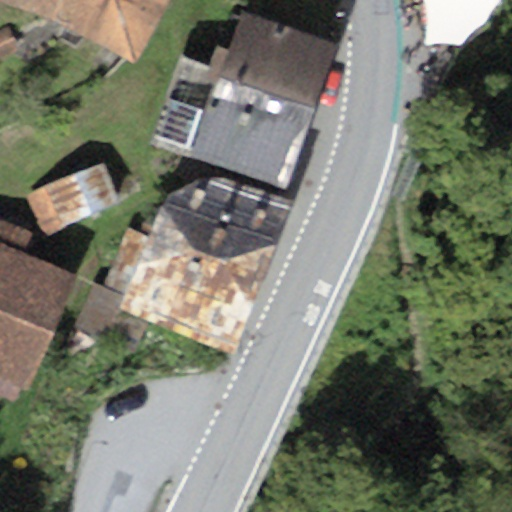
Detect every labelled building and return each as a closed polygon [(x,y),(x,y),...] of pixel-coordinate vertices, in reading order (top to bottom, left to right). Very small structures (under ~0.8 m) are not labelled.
[(0,0),(0,1),(140,60),(170,0),(0,0)] [(239,9),(220,67),(316,103),(337,42),(239,9)] [(10,29),(0,32),(0,62),(20,55),(10,29)] [(220,67),(182,53),(149,141),(283,192),(316,103),(220,67)] [(106,163),(33,195),(51,236),(124,203),(106,163)] [(213,175),(166,194),(149,236),(126,229),(104,281),(94,278),(76,327),(137,350),(150,327),(233,356),(292,202),(213,175)] [(31,233),(0,220),(0,403),(19,411),(77,277),(22,254),(31,233)]
